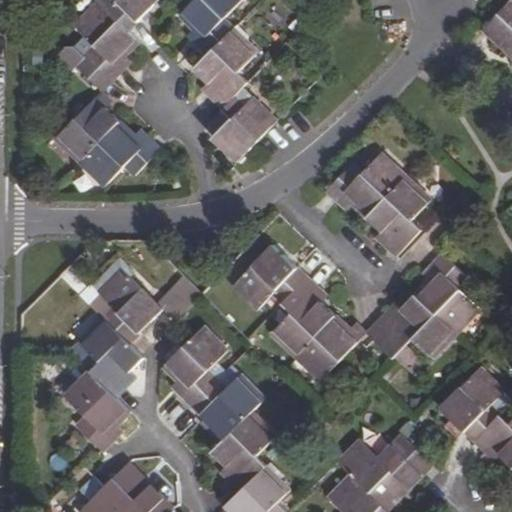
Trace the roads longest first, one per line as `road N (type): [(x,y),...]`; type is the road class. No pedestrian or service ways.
road 1 (residential): [(217,213),(0,223)]
road 2 (residential): [(427,41),(326,148),(273,186)]
road 3 (residential): [(170,63),(162,106),(195,139),(217,213)]
road 4 (residential): [(373,281),(273,186)]
